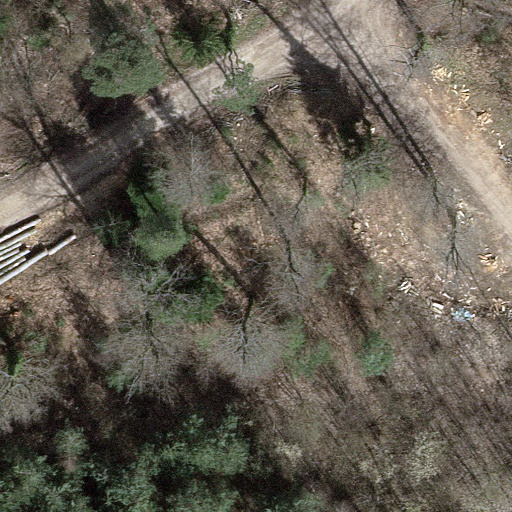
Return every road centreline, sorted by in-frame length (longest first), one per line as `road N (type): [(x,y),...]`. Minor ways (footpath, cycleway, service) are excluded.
road 1 (track): [(369,0),(0,206)]
road 2 (track): [(511,207),(326,24)]
